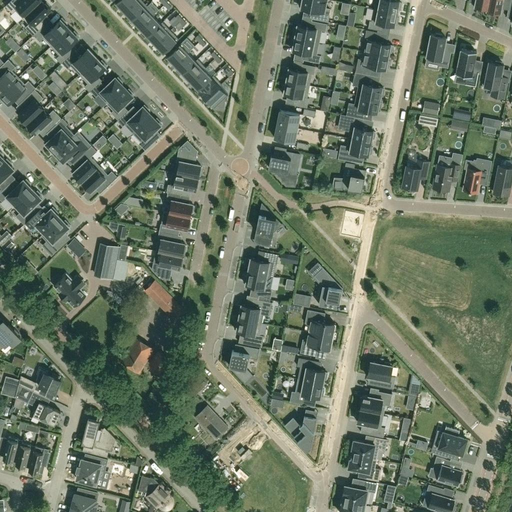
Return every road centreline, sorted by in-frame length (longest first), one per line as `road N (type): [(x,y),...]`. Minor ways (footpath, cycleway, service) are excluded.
road 1 (residential): [(499,439),(482,433),(363,307),(325,483)]
road 2 (residential): [(325,483),(208,355),(243,179)]
road 3 (residential): [(227,511),(0,267)]
road 4 (residential): [(511,212),(385,202),(422,3)]
road 5 (residential): [(0,121),(87,209),(188,120)]
road 6 (residential): [(243,179),(279,0)]
road 7 (residential): [(204,511),(83,385)]
road 8 (residential): [(188,120),(74,0)]
road 9 (residential): [(217,153),(191,275)]
